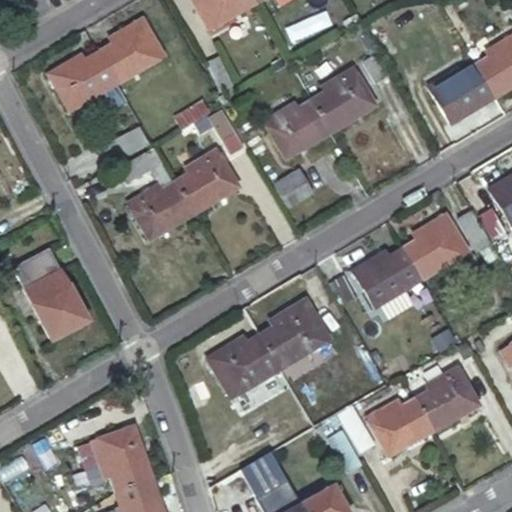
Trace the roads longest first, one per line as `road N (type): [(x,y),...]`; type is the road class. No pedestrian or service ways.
road 1 (residential): [(511,125),(141,351)]
road 2 (residential): [(0,86),(141,351)]
road 3 (residential): [(141,351),(194,511)]
road 4 (residential): [(141,351),(0,437)]
